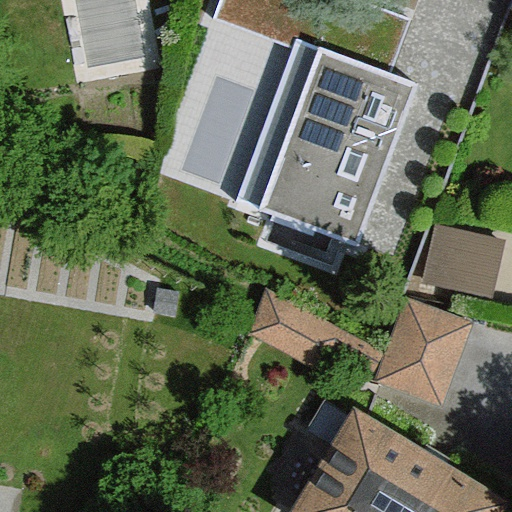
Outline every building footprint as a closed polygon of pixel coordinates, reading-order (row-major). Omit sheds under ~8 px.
[(293,47),(238,199),(358,244),(419,78),(392,67),(412,16),(369,0),(221,0),(216,18),(293,47)] [(507,246),(438,231),(425,287),(495,303),(507,246)] [(344,364),(361,325),(273,285),(255,325),(344,364)] [(411,305),(390,365),(446,387),(469,326),(411,305)] [(338,449),(355,421),(326,403),(309,431),(338,449)] [(498,511),(503,504),(358,417),(355,421),(338,449),(299,511),(498,511)]
